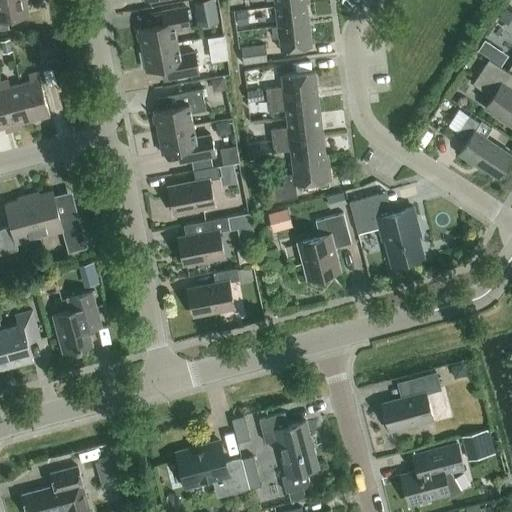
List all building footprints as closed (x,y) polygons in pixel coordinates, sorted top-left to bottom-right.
[(26,0),(0,0),(0,20),(29,15),(26,0)] [(200,0),(203,18),(218,16),(215,0),(200,0)] [(308,21),(306,2),(275,6),(277,25),(308,21)] [(138,27),(142,48),(177,42),(175,30),(190,27),(186,5),(162,10),(164,22),(138,27)] [(308,21),(277,25),(272,26),(273,37),(279,36),(280,49),(311,45),(308,21)] [(55,27),(40,29),(42,45),(56,43),(55,27)] [(0,39),(0,42),(2,52),(12,51),(9,38),(0,39)] [(497,47),(484,39),(477,49),(490,58),(497,47)] [(180,54),(177,42),(142,48),(146,70),(161,67),(163,79),(199,72),(194,51),(180,54)] [(267,60),(265,44),(241,46),(243,63),(267,60)] [(511,124),(511,88),(510,87),(511,83),(511,74),(489,59),(473,83),(492,96),(485,107),(511,124)] [(46,64),(48,82),(57,81),(55,63),(46,64)] [(266,88),(267,99),(317,93),(314,70),(281,74),(283,86),(266,88)] [(20,83),(30,120),(49,115),(40,78),(39,78),(38,71),(28,73),(30,80),(20,83)] [(213,90),(225,88),(223,75),(211,78),(213,90)] [(0,80),(0,81),(13,129),(20,128),(19,123),(30,120),(20,83),(10,86),(8,79),(0,80)] [(0,128),(4,127),(6,132),(13,129),(0,81),(0,128)] [(153,109),(158,131),(193,124),(191,112),(206,109),(202,88),(178,92),(180,104),(153,109)] [(246,90),(248,101),(264,99),(262,88),(246,90)] [(320,113),(317,93),(267,99),(268,111),(285,109),(286,117),(320,113)] [(271,128),(272,140),(322,133),(320,113),(286,117),(287,126),(271,128)] [(503,168),(511,154),(475,130),(480,122),(469,115),(455,136),(465,143),(458,153),(484,170),(485,168),(499,178),(505,169),(503,168)] [(193,124),(158,131),(162,153),(188,148),(190,160),(214,155),(210,134),(195,136),(193,124)] [(290,149),(291,157),(325,153),(322,133),(272,140),(273,151),(290,149)] [(237,152),(225,153),(227,162),(238,161),(237,152)] [(327,153),(325,153),(291,157),(293,173),(282,174),(283,184),(272,186),(273,200),(296,195),(295,184),(330,179),(327,153)] [(221,165),(223,177),(237,175),(235,163),(221,165)] [(209,179),(219,177),(217,165),(193,169),(195,181),(168,186),(173,212),(214,204),(209,179)] [(52,190),(28,196),(39,236),(62,229),(68,252),(87,247),(71,190),(53,194),(52,190)] [(391,264),(423,255),(416,228),(418,227),(413,206),(391,212),(386,191),(349,201),(357,232),(379,227),(382,239),(384,238),(391,264)] [(330,197),(332,206),(345,203),(342,194),(330,197)] [(39,236),(28,196),(5,202),(11,225),(0,228),(0,231),(6,252),(18,249),(16,242),(39,236)] [(271,227),(292,224),(289,205),(269,208),(271,227)] [(227,216),(229,228),(252,224),(249,211),(227,216)] [(296,241),(306,278),(341,269),(335,247),(351,243),(343,212),(315,219),(319,235),(296,241)] [(219,230),(229,228),(227,216),(203,220),(205,232),(178,238),(183,263),(224,255),(219,230)] [(238,268),(240,278),(252,276),(250,266),(238,268)] [(229,281),(239,279),(237,267),(213,271),(215,283),(188,289),(193,314),(234,306),(229,281)] [(101,325),(98,315),(92,290),(66,297),(69,309),(53,314),(63,352),(92,344),(88,329),(101,325)] [(17,323),(1,327),(12,366),(33,360),(28,341),(40,338),(32,310),(15,314),(17,323)] [(0,369),(12,366),(1,327),(0,322),(0,369)] [(425,392),(440,388),(436,372),(409,379),(413,394),(382,402),(390,429),(432,418),(425,392)] [(277,439),(286,473),(281,475),(286,492),(305,486),(309,480),(306,470),(318,467),(306,420),(288,425),(284,411),(259,418),(265,442),(277,439)] [(495,452),(488,428),(478,431),(484,455),(495,452)] [(185,486),(212,479),(217,497),(249,488),(241,458),(225,462),(220,440),(205,444),(206,448),(194,451),(189,448),(176,451),(185,486)] [(409,503),(449,492),(449,495),(462,489),(451,471),(463,468),(457,442),(412,454),(416,470),(401,474),(409,503)] [(95,461),(100,481),(115,478),(111,457),(95,461)] [(22,493),(27,511),(60,511),(66,511),(89,511),(77,465),(50,472),(54,485),(22,493)]
